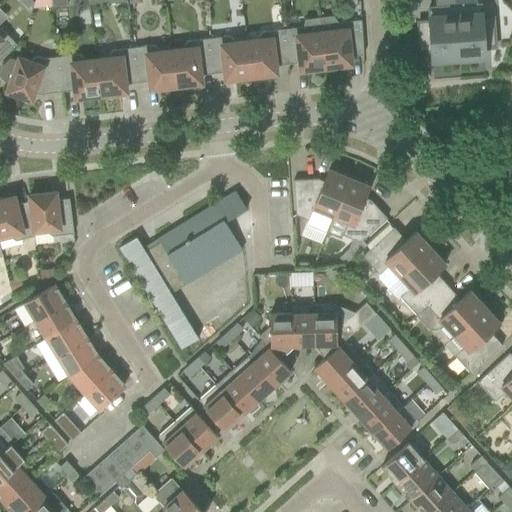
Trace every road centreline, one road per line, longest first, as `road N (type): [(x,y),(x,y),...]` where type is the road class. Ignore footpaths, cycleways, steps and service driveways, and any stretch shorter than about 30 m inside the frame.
road 1 (residential): [(149,381),(88,280),(89,251),(97,238),(222,169)]
road 2 (residential): [(216,131),(67,149),(0,139)]
road 3 (residential): [(511,260),(389,132),(370,122)]
road 4 (residential): [(370,122),(342,116),(216,131)]
road 5 (residential): [(370,122),(377,90),(373,0)]
